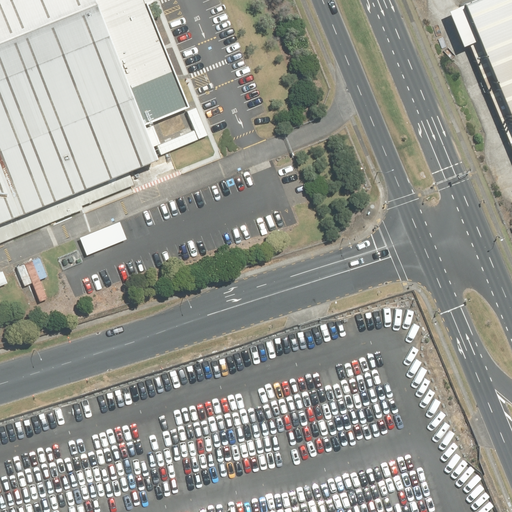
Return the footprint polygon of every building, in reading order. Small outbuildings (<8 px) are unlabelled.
[(0,0),(0,222),(160,158),(136,100),(179,83),(146,3),(150,0),(0,0)] [(511,0),(483,0),(451,14),(511,160),(511,0)] [(139,215),(131,219),(138,236),(147,233),(139,215)] [(120,225),(108,231),(114,245),(133,236),(128,224),(121,227),(120,225)] [(77,245),(81,253),(110,241),(106,232),(77,245)]
